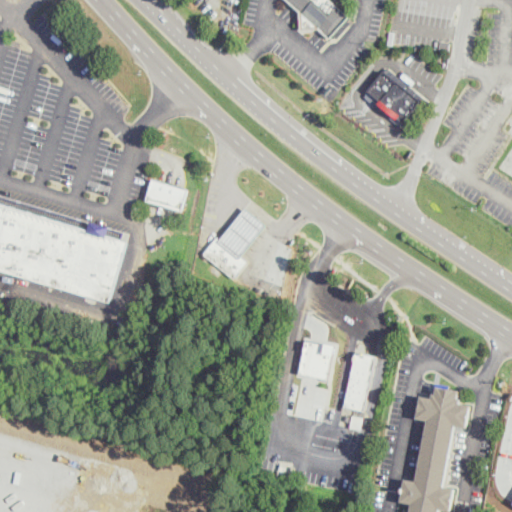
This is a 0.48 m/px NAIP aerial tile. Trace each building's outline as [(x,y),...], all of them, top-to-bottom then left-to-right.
[(330,0),(354,21),(335,42),(332,45),(316,30),(301,31),(300,10),(288,0),(330,0)] [(449,49),(440,48),(441,40),(451,41),(449,49)] [(404,122),(375,98),(373,99),(371,98),(370,96),(371,94),(367,91),(384,69),(422,99),(418,105),(404,122)] [(190,190),(184,211),(147,201),(153,179),(190,190)] [(0,197),(123,233),(122,240),(128,242),(110,302),(0,269),(0,197)] [(268,225),(243,257),(249,262),(236,278),(235,279),(224,270),(224,269),(215,262),(205,254),(219,237),(222,240),(247,208),(268,225)] [(231,279),(228,283),(222,278),(225,274),(231,279)] [(301,372),(329,378),(337,343),(326,340),(326,343),(307,339),(301,372)] [(378,356),(365,410),(345,406),(358,351),(378,356)] [(460,390),(459,397),(462,398),(461,403),(472,405),(468,427),(457,425),(445,486),(456,488),(452,511),(441,508),(440,511),(411,511),(413,503),(402,500),(406,479),(417,481),(429,420),(418,418),(423,396),(433,398),(434,393),(437,394),(438,386),(460,390)] [(365,416),(362,428),(351,426),(354,414),(365,416)]
